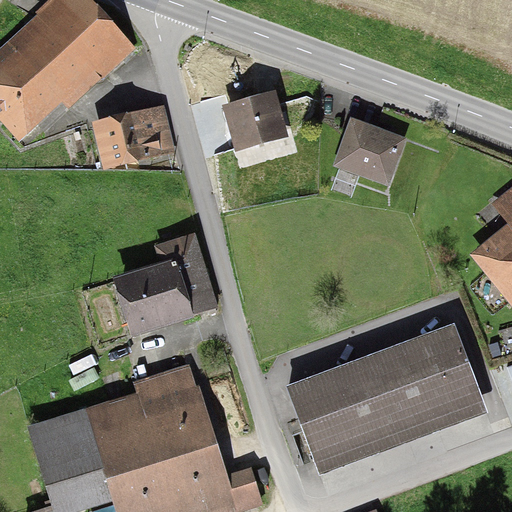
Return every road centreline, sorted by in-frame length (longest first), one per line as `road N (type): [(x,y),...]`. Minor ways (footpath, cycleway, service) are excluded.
road 1 (residential): [(153,0),(246,362),(295,511)]
road 2 (secondary): [(511,127),(167,0)]
road 3 (residential): [(317,511),(511,443)]
